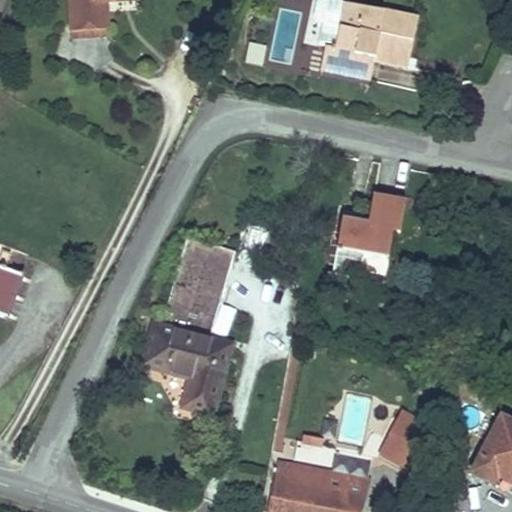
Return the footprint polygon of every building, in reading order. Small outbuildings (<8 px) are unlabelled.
[(107,2),(115,2),(114,0),(69,0),(71,31),(108,29),(107,2)] [(318,47),(326,48),(335,50),(345,4),(325,0),(321,0),(317,3),(314,18),(317,23),(323,25),(318,47)] [(321,71),(370,81),(374,60),(376,51),(409,58),(417,20),(345,4),(335,50),(326,48),(321,71)] [(374,60),(407,67),(409,58),(376,51),(374,60)] [(342,222),(332,277),(359,282),(361,273),(364,256),(388,260),(393,234),(399,235),(405,202),(374,196),(370,217),(368,227),(342,222)] [(467,216),(487,220),(488,217),(468,212),(467,216)] [(342,222),(368,227),(370,217),(344,213),(342,222)] [(464,230),(484,235),(487,220),(467,216),(464,230)] [(245,224),(234,262),(259,269),(269,230),(245,224)] [(192,379),(184,407),(212,415),(230,348),(209,342),(235,253),(187,239),(161,329),(155,327),(144,366),(192,379)] [(0,251),(0,268),(6,270),(11,256),(0,251)] [(361,273),(385,277),(388,260),(364,256),(361,273)] [(6,270),(0,286),(0,317),(7,320),(23,276),(6,270)] [(292,347),(272,452),(283,454),(284,447),(281,446),(299,348),(292,347)] [(379,454),(409,470),(430,428),(401,413),(379,454)] [(472,474),(511,494),(511,423),(501,418),(472,474)] [(302,443),(322,447),(324,440),(303,436),(302,443)] [(298,463),(352,474),(355,459),(302,448),(298,463)] [(269,511),(360,511),(369,483),(278,465),(269,511)]
